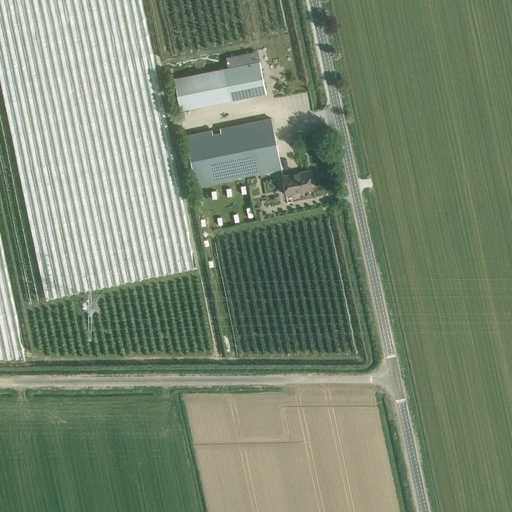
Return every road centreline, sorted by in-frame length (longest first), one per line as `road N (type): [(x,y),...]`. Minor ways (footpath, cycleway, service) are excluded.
road 1 (unclassified): [(0,382),(396,378)]
road 2 (unclassified): [(396,378),(314,0)]
road 3 (unclassified): [(424,511),(396,378)]
